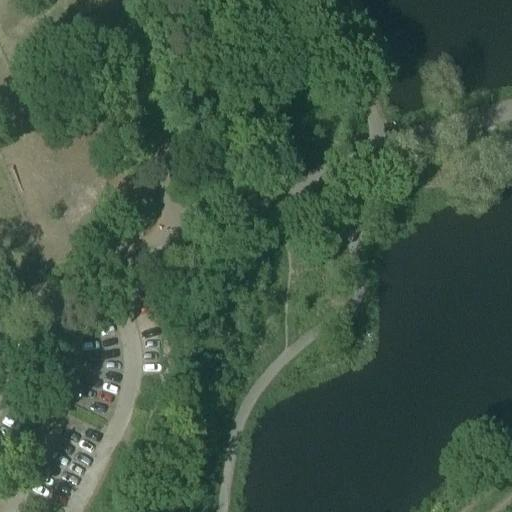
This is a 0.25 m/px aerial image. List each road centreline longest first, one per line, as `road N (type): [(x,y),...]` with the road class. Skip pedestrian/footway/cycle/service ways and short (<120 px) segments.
road 1 (track): [(380,149),(511,109)]
road 2 (track): [(257,194),(380,149)]
